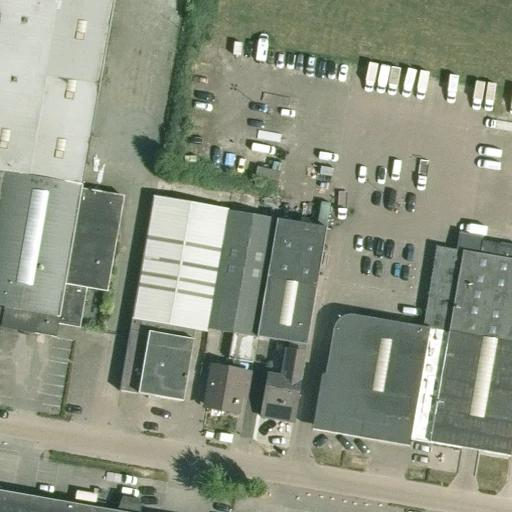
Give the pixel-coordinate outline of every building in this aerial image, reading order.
[(82,190),(115,0),(0,0),(0,340),(7,302),(40,308),(36,329),(57,333),(58,324),(82,190)] [(123,197),(100,193),(82,190),(58,324),(79,329),(86,287),(107,292),(123,197)] [(207,330),(226,212),(153,200),(120,391),(183,402),(196,328),(207,330)] [(266,280),(276,221),(226,212),(207,330),(232,335),(228,361),(251,365),(255,338),(266,280)] [(255,338),(270,341),(305,347),(325,230),(276,221),(266,280),(255,338)] [(510,457),(511,449),(511,446),(511,249),(482,244),(480,255),(436,247),(422,328),(357,316),(345,317),(344,317),(341,317),(340,318),(339,319),(337,320),(336,322),(335,323),(334,326),(317,425),(381,436),(382,427),(400,430),(400,431),(400,433),(401,434),(401,435),(402,436),(403,438),(405,439),(406,439),(510,457)] [(293,421),(300,382),(304,354),(288,351),(283,379),(268,377),(261,416),(293,421)] [(247,391),(249,384),(251,372),(213,365),(206,406),(236,411),(239,390),(247,391)] [(0,511),(140,511),(140,500),(122,497),(116,511),(114,511),(102,510),(0,492),(0,511)]
